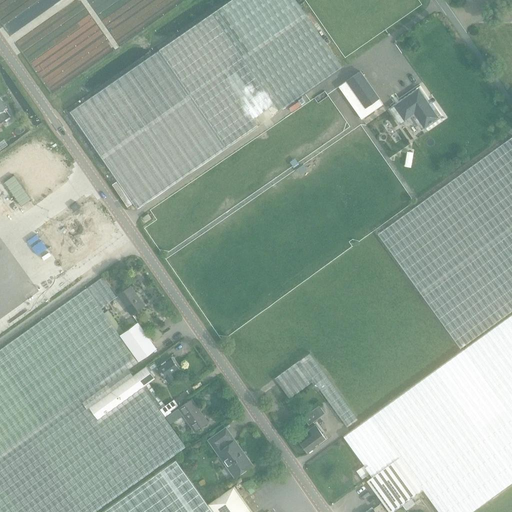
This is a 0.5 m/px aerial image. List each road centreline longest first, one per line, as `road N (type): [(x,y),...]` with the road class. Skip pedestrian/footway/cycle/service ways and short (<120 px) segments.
road 1 (residential): [(123,220),(438,0)]
road 2 (tertiary): [(325,511),(138,241)]
road 3 (tertiary): [(123,220),(0,42)]
road 4 (unclassified): [(138,241),(0,340)]
road 5 (unclassified): [(438,0),(511,106)]
